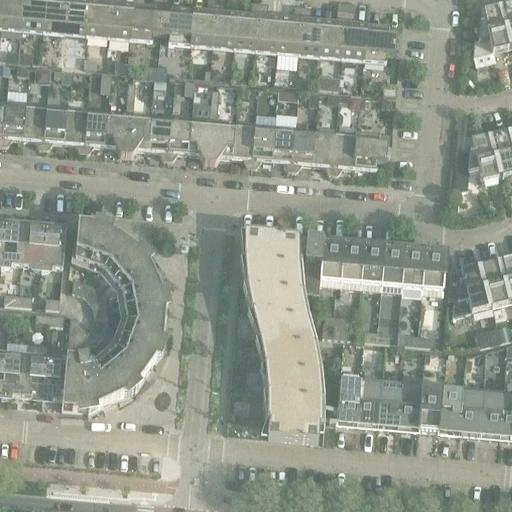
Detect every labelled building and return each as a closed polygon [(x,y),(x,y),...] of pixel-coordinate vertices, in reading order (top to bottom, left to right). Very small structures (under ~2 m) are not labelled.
[(3,0),(0,33),(0,34),(21,36),(24,0),(3,0)] [(24,0),(21,36),(43,38),(46,2),(35,1),(34,0),(24,0)] [(43,38),(65,40),(68,0),(59,0),(59,1),(57,3),(46,2),(43,38)] [(68,0),(65,40),(86,42),(89,6),(78,5),(76,2),(76,0),(68,0)] [(100,7),(89,6),(86,42),(108,44),(111,0),(102,0),(102,5),(100,7)] [(111,0),(108,44),(129,46),(132,10),(122,9),(120,6),(120,0),(111,0)] [(191,51),(212,53),(216,4),(208,4),(207,14),(204,17),(194,16),(191,51)] [(212,53),(234,55),(237,19),(226,19),(224,16),(225,5),(216,4),(212,53)] [(511,5),(502,8),(511,51),(511,5)] [(234,55),(255,57),(260,8),(251,7),(250,17),(247,20),(237,19),(234,55)] [(260,8),(255,57),(277,59),(280,23),(269,22),(267,19),(268,9),(260,8)] [(511,53),(511,51),(502,8),(481,13),(484,25),(481,25),(480,25),(478,45),(475,46),(474,45),(472,63),(474,63),(511,53)] [(155,12),(132,10),(129,46),(152,48),(153,39),(161,40),(162,21),(154,20),(155,12)] [(290,24),(280,23),(277,59),(298,61),(303,12),(294,11),(293,21),(290,24)] [(298,61),(320,63),(323,27),(312,26),(310,23),(311,12),(303,12),(298,61)] [(162,21),(161,40),(169,41),(168,49),(191,51),(194,16),(171,14),(170,22),(162,21)] [(320,63),(341,65),(346,15),(337,15),(336,25),(333,28),(323,27),(320,63)] [(346,15),(341,65),(363,66),(366,31),(355,30),(353,27),(354,16),(346,15)] [(366,31),(363,66),(385,69),(386,60),(395,61),(397,42),(388,41),(389,33),(366,31)] [(148,83),(157,84),(158,71),(149,71),(148,83)] [(158,71),(157,84),(165,85),(166,72),(158,71)] [(38,72),(37,86),(51,87),(52,73),(38,72)] [(497,76),(501,91),(510,88),(506,74),(497,76)] [(340,94),(341,81),(321,80),(321,93),(340,94)] [(127,102),(134,103),(135,88),(128,88),(127,102)] [(383,99),(395,101),(396,92),(383,91),(383,99)] [(211,110),(218,110),(219,96),(212,95),(211,110)] [(344,101),(344,112),(363,111),(363,101),(344,101)] [(121,161),(125,162),(129,118),(133,118),(134,103),(127,102),(125,117),(108,116),(104,152),(115,153),(118,159),(119,160),(120,161),(121,161)] [(382,113),(394,114),(395,105),(382,104),(382,113)] [(6,107),(2,151),(5,151),(6,151),(8,150),(12,144),(23,145),(26,109),(6,107)] [(40,154),(43,154),(47,110),(26,109),(23,145),(34,146),(37,152),(37,153),(38,154),(40,154)] [(67,112),(47,110),(43,154),(46,155),(47,155),(48,154),(49,153),(53,147),(64,148),(67,112)] [(217,126),(218,110),(211,110),(209,125),(191,123),(188,159),(199,160),(202,167),(203,168),(204,168),(205,169),(209,169),(213,125),(217,126)] [(80,158),(83,158),(87,114),(67,112),(64,148),(75,149),(78,156),(78,157),(79,157),(80,158)] [(87,114),(83,158),(87,158),(88,158),(90,157),(94,151),(104,152),(108,116),(87,114)] [(129,118),(125,162),(130,162),(131,162),(132,161),(133,161),(137,155),(147,156),(151,120),(133,118),(129,118)] [(151,120),(147,156),(158,157),(161,163),(162,164),(163,165),(164,165),(167,165),(171,122),(151,120)] [(191,123),(171,122),(167,165),(170,166),(171,166),(173,165),(173,164),(177,158),(188,159),(191,123)] [(213,125),(209,169),(214,170),(215,169),(216,169),(217,168),(221,162),(231,163),(234,127),(217,126),(213,125)] [(255,129),(234,127),(231,163),(242,164),(245,171),(246,172),(247,172),(248,173),(251,173),(255,129)] [(275,131),(255,129),(251,173),(254,173),(255,173),(256,173),(257,172),(261,166),(272,167),(275,131)] [(275,131),(272,167),(283,168),(286,174),(286,175),(287,176),(288,176),(292,177),(295,133),(275,131)] [(295,133),(292,177),(295,177),(296,177),(297,176),(298,175),(302,169),(313,170),(316,134),(295,133)] [(316,134),(313,170),(323,171),(326,178),(327,179),(328,180),(329,180),(332,180),(336,136),(316,134)] [(491,138),(502,183),(511,180),(511,137),(511,134),(491,138)] [(356,138),(336,136),(332,180),(335,180),(336,180),(337,180),(339,179),(343,173),(353,174),(356,138)] [(356,138),(353,174),(376,176),(377,168),(386,168),(387,149),(378,148),(379,140),(356,138)] [(502,183),(491,138),(470,143),(473,155),(471,155),(469,155),(467,177),(469,177),(478,174),(481,188),(502,183)] [(487,206),(490,221),(500,219),(496,204),(487,206)] [(25,227),(5,225),(0,273),(1,273),(1,272),(4,272),(8,271),(11,269),(21,270),(25,227)] [(66,363),(62,411),(61,415),(87,417),(87,420),(88,420),(88,419),(134,398),(135,398),(164,356),(168,305),(168,304),(147,258),(146,258),(105,229),(104,228),(78,226),(77,232),(72,232),(69,272),(74,272),(75,266),(103,276),(121,298),(126,327),(116,354),(94,373),(89,374),(86,356),(101,344),(108,325),(105,306),(93,291),(74,284),(73,298),(85,302),(92,312),(94,324),(90,336),(87,338),(75,322),(70,322),(66,363)] [(25,227),(21,270),(32,271),(34,273),(37,275),(41,276),(41,277),(45,229),(25,227)] [(45,229),(41,277),(42,277),(42,276),(45,276),(48,274),(51,273),(63,274),(67,231),(45,229)] [(319,290),(320,284),(321,268),(323,249),(303,247),(303,246),(302,246),(302,247),(295,246),(296,242),(246,238),(246,240),(246,266),(249,290),(248,290),(254,319),(261,346),(267,373),(269,400),(269,426),(268,442),(268,444),(318,448),(318,447),(319,430),(319,404),(317,377),(311,350),(304,323),(299,297),(305,297),(318,299),(319,290)] [(319,290),(340,292),(344,249),(323,247),(323,249),(321,268),(320,284),(319,290)] [(364,251),(344,249),(340,292),(360,294),(364,251)] [(364,251),(360,294),(381,296),(384,253),(364,251)] [(381,296),(401,297),(405,254),(384,253),(381,296)] [(401,297),(421,299),(425,256),(405,254),(401,297)] [(425,256),(421,299),(442,301),(446,258),(425,256)] [(511,260),(500,263),(511,308),(511,260)] [(511,308),(500,263),(481,268),(492,313),(511,308)] [(492,313),(481,268),(460,273),(463,284),(460,285),(459,285),(457,307),(458,307),(467,304),(471,318),(492,313)] [(4,310),(17,311),(18,301),(5,299),(4,310)] [(18,301),(17,311),(31,312),(32,302),(18,301)] [(45,314),(59,315),(60,304),(46,303),(45,314)] [(0,326),(8,327),(9,316),(0,315),(0,326)] [(9,316),(8,327),(22,328),(23,318),(9,316)] [(35,329),(49,330),(50,320),(36,319),(35,329)] [(50,320),(49,330),(63,332),(63,321),(50,320)] [(330,331),(337,331),(338,322),(324,321),(323,330),(330,331)] [(344,332),(350,333),(351,323),(338,322),(337,331),(344,332)] [(330,331),(323,330),(322,342),(329,343),(330,331)] [(496,333),(500,348),(509,346),(506,331),(496,333)] [(364,346),(376,347),(377,338),(365,336),(364,346)] [(477,338),(480,353),(489,351),(486,336),(477,338)] [(377,338),(376,347),(389,348),(390,339),(377,338)] [(404,350),(417,351),(418,341),(405,340),(404,350)] [(418,341),(417,351),(429,352),(430,342),(418,341)] [(5,357),(1,406),(21,408),(26,359),(5,357)] [(21,408),(41,409),(46,361),(26,359),(21,408)] [(66,363),(46,361),(41,409),(62,411),(66,363)] [(336,431),(357,432),(361,387),(340,385),(336,431)] [(357,432),(377,434),(381,389),(361,387),(357,432)] [(401,391),(381,389),(377,434),(397,436),(401,391)] [(422,393),(401,391),(397,436),(418,438),(422,393)] [(442,395),(422,393),(418,438),(438,440),(442,395)] [(438,440),(458,441),(462,396),(442,395),(438,440)] [(462,396),(458,441),(479,443),(483,398),(462,396)] [(479,443),(499,445),(503,400),(483,398),(479,443)] [(499,445),(511,446),(511,400),(503,400),(499,445)]
